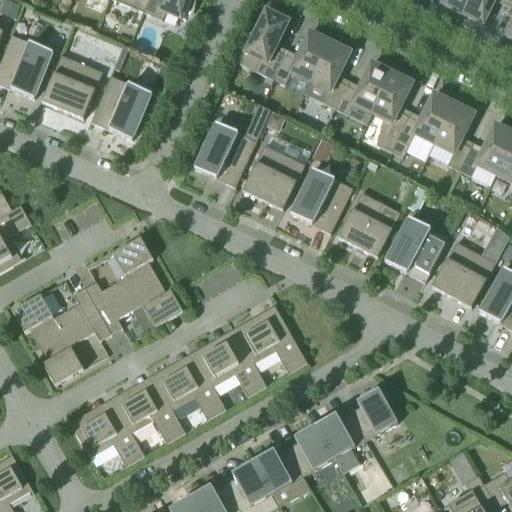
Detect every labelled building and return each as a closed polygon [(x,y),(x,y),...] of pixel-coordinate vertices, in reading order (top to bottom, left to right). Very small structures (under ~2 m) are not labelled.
[(111,0),(111,2),(144,16),(151,0),(111,0)] [(151,0),(144,16),(162,24),(168,16),(182,22),(186,12),(193,15),(192,16),(194,16),(196,0),(151,0)] [(445,0),(442,8),(462,18),(471,0),(445,0)] [(471,0),(462,18),(483,28),(496,0),(500,0),(508,4),(505,9),(506,9),(510,0),(471,0)] [(21,9),(5,3),(0,16),(16,22),(21,9)] [(273,84),(287,54),(284,59),(274,54),(289,25),(266,13),(254,38),(251,36),(252,35),(250,35),(241,54),(258,63),(255,75),(273,84)] [(295,65),(286,60),(288,54),(287,54),(273,84),(274,82),(285,88),(291,77),(310,86),(330,45),(310,35),(295,65)] [(53,56),(12,39),(0,68),(0,88),(35,103),(53,56)] [(335,113),(349,85),(346,90),(336,85),(351,56),(330,45),(310,86),(329,96),(324,107),(335,113)] [(119,74),(129,51),(124,49),(115,72),(119,74)] [(84,123),(103,76),(61,59),(42,106),(84,123)] [(357,96),(348,91),(350,85),(349,85),(335,113),(347,119),(353,107),(372,117),(392,76),(372,66),(357,96)] [(391,156),(397,144),(411,116),(411,115),(408,121),(398,116),(413,87),(392,76),(372,117),(383,123),(377,148),(391,156)] [(152,98),(111,80),(91,126),(132,144),(152,98)] [(419,126),(410,121),(412,116),(411,116),(397,144),(409,150),(415,138),(434,148),(454,107),(434,97),(419,126)] [(459,175),(473,147),(472,146),(470,152),(460,147),(475,117),(454,107),(434,148),(453,157),(447,169),(459,175)] [(286,122),(271,115),(265,129),(279,136),(286,122)] [(216,126),(195,172),(235,191),(257,146),(216,126)] [(481,157),(471,152),(474,147),(473,147),(459,175),(471,181),(477,169),(496,179),(511,146),(511,136),(496,128),(481,157)] [(334,148),(321,142),(312,162),(324,168),(334,148)] [(511,202),(511,146),(496,179),(511,186),(511,194),(509,200),(511,202)] [(243,195),(283,214),(305,169),(265,149),(243,195)] [(378,169),(370,165),(367,170),(376,174),(378,169)] [(290,218),(331,238),(353,192),(313,172),(290,218)] [(417,189),(413,199),(424,204),(428,195),(417,189)] [(361,196),(338,241),(378,262),(393,234),(375,224),(383,208),(361,196)] [(0,221),(12,214),(2,197),(0,198),(0,221)] [(32,228),(21,209),(12,214),(0,221),(0,276),(22,264),(9,241),(32,228)] [(409,221),(385,265),(425,287),(449,242),(409,221)] [(141,242),(135,245),(113,258),(126,281),(102,295),(97,286),(85,293),(98,315),(158,282),(149,266),(153,263),(141,242)] [(457,246),(432,290),(472,312),(496,268),(457,246)] [(511,265),(511,250),(507,248),(500,260),(511,266),(511,265)] [(511,275),(504,271),(479,315),(511,334),(511,275)] [(171,295),(167,297),(158,282),(98,315),(112,338),(123,332),(118,323),(142,309),(156,332),(184,316),(171,295)] [(85,293),(74,299),(79,308),(55,322),(41,299),(13,315),(25,336),(30,334),(39,349),(98,315),(85,293)] [(100,345),(112,338),(98,315),(39,349),(48,365),(43,368),(56,389),(84,373),(71,350),(95,336),(100,345)] [(280,319),(258,331),(253,322),(233,333),(266,391),(267,391),(254,368),(276,355),(289,378),(308,368),(280,319)] [(233,333),(232,334),(237,343),(217,354),(212,345),(193,357),(226,414),(213,391),(236,378),(249,401),(266,391),(233,333)] [(193,357),(192,357),(197,366),(177,377),(172,369),(152,380),(185,438),(186,437),(173,414),(195,401),(208,424),(226,414),(193,357)] [(152,380),(151,380),(156,389),(136,401),(131,392),(111,403),(144,461),(145,460),(132,437),(154,425),(167,448),(185,438),(152,380)] [(350,417),(366,445),(398,427),(380,395),(358,407),(360,411),(350,417)] [(90,415),(70,426),(90,461),(114,448),(127,471),(144,461),(111,403),(110,404),(116,412),(96,424),(90,415)] [(335,426),(332,422),(317,430),(316,430),(335,463),(343,477),(360,468),(352,453),(366,445),(350,417),(335,426)] [(287,453),(303,481),(335,463),(316,430),(315,430),(316,431),(295,443),(298,447),(287,453)] [(253,466),(272,499),(279,511),(310,493),(303,481),(287,453),(277,459),(275,455),(273,456),(254,466),(254,465),(253,466)] [(462,481),(474,477),(466,454),(454,458),(462,481)] [(33,494),(13,459),(0,466),(0,511),(12,511),(9,507),(33,494)] [(225,488),(238,511),(248,511),(272,499),(253,466),(253,467),(233,478),(235,483),(225,488)] [(511,511),(511,483),(510,484),(505,477),(496,482),(495,481),(494,481),(495,482),(484,489),(497,511),(508,506),(511,511)] [(472,496),(463,501),(444,511),(497,511),(484,489),(479,480),(467,487),(472,496)] [(238,511),(225,488),(215,494),(212,490),(192,502),(191,501),(196,511),(238,511)] [(190,502),(191,502),(175,511),(173,511),(196,511),(191,501),(190,502)]
